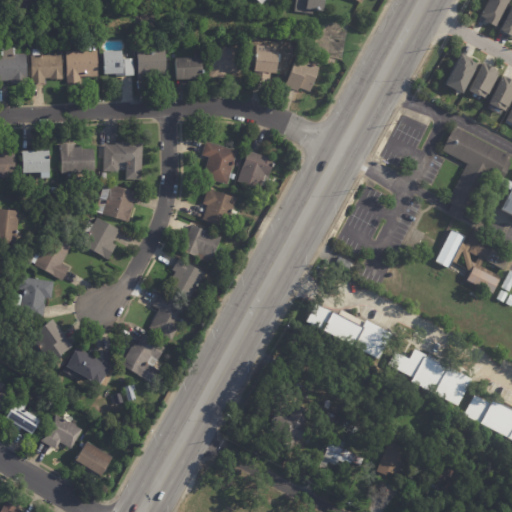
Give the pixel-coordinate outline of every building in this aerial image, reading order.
[(326,0),(325,11),(314,10),(314,14),(295,12),(296,0),(326,0)] [(496,26),(506,0),(486,0),(479,19),(496,26)] [(511,30),(506,42),(487,32),(498,9),(511,15),(511,30)] [(274,47),(273,52),(279,53),(278,74),(270,73),(269,80),(261,79),(261,72),(256,72),(258,45),(274,46),(274,47)] [(149,79),(139,79),(137,48),(164,47),(166,74),(152,75),(152,78),(149,79)] [(241,73),(226,73),(226,78),(210,78),(211,47),(243,47),(243,74),(241,73)] [(27,54),(28,84),(12,85),(11,80),(0,80),(0,55),(3,55),(3,49),(14,48),(15,55),(27,54)] [(79,83),(67,83),(66,51),(97,51),(98,75),(80,76),(80,83),(79,83)] [(122,52),(122,60),(132,60),(133,76),(115,77),(115,74),(104,75),(103,52),(122,52)] [(47,78),(45,78),(45,83),(32,84),(31,56),(62,55),(62,79),(51,79),(51,78),(47,78)] [(474,63),(456,56),(444,86),(461,93),(474,63)] [(191,80),(175,80),(175,59),(202,58),(202,79),(191,80)] [(296,59),(319,67),(310,91),(299,87),(297,91),(285,86),(295,59),(296,59)] [(466,91),(484,99),(497,71),(480,63),(466,91)] [(487,103),(503,112),(511,94),(511,81),(500,75),(487,103)] [(496,180),(490,177),(470,214),(466,212),(461,220),(449,213),(453,205),(448,202),(469,164),(444,151),(456,127),(510,156),(507,161),(511,163),(511,170),(508,178),(500,173),(496,180)] [(116,143),(143,144),(141,180),(127,180),(127,165),(118,165),(118,172),(104,171),(104,159),(99,159),(99,145),(116,146),(116,143)] [(235,158),(227,184),(203,177),(209,157),(203,155),(206,143),(237,151),(235,158)] [(90,173),(61,174),(61,144),(74,144),(74,148),(82,148),(82,150),(94,150),(95,173),(90,173)] [(49,172),(49,173),(22,173),(22,152),(49,152),(49,172)] [(249,152),(275,160),(266,187),(261,185),(260,189),(239,183),(248,152),(249,152)] [(0,153),(14,153),(15,178),(0,178),(0,153)] [(511,216),(499,210),(509,191),(497,184),(500,178),(511,183),(511,216)] [(137,194),(128,223),(96,212),(105,183),(138,193),(137,194)] [(237,213),(233,224),(229,222),(227,229),(202,221),(207,207),(202,205),(207,190),(237,200),(234,212),(237,213)] [(0,210),(20,212),(16,245),(0,243),(0,210)] [(120,230),(105,258),(82,246),(88,235),(83,232),(88,223),(92,226),(96,218),(120,230)] [(211,259),(199,254),(198,258),(181,251),(192,225),(222,238),(213,260),(211,259)] [(435,262),(451,231),(463,237),(447,268),(435,262)] [(509,262),(505,270),(470,252),(472,247),(467,244),(473,232),(500,246),(497,251),(500,252),(499,254),(504,256),(503,259),(509,262)] [(71,246),(61,265),(69,269),(63,280),(34,266),(35,264),(31,262),(35,254),(40,256),(50,236),(71,246)] [(199,282),(190,298),(171,287),(175,280),(172,278),(176,271),(173,270),(179,258),(205,273),(199,282)] [(499,281),(500,281),(493,294),(466,281),(473,267),(499,281)] [(511,285),(509,292),(501,287),(510,270),(511,271),(511,285)] [(49,298),(45,298),(44,306),(45,306),(43,319),(20,316),(22,307),(16,306),(18,295),(24,295),(25,290),(19,289),(20,278),(54,282),(52,299),(49,298)] [(500,301),(496,299),(500,291),(507,294),(503,303),(500,301)] [(189,310),(178,330),(176,329),(170,339),(150,329),(159,311),(153,307),(159,294),(189,310)] [(350,324),(341,338),(320,325),(328,311),(350,324)] [(63,335),(72,347),(50,362),(31,335),(53,320),(63,335)] [(144,336),(165,349),(154,369),(160,373),(153,384),(122,366),(124,363),(123,362),(131,347),(134,349),(136,345),(137,346),(143,336),(144,336)] [(292,381),(303,353),(308,355),(312,344),(320,347),(305,386),(292,381)] [(91,356),(111,367),(101,386),(67,368),(77,349),(91,356)] [(458,402),(469,376),(410,352),(408,358),(391,351),(383,371),(458,402)] [(0,383),(4,386),(1,391),(9,396),(0,411),(0,383)] [(124,388),(134,385),(135,389),(133,389),(136,399),(128,401),(124,388)] [(511,411),(472,393),(462,416),(511,439),(511,411)] [(24,411),(41,422),(33,436),(21,429),(19,432),(3,422),(18,399),(28,405),(24,411)] [(324,407),(327,400),(332,402),(329,408),(324,407)] [(336,411),(340,402),(348,405),(346,410),(357,414),(355,419),(336,411)] [(273,426),(274,423),(271,422),(276,411),(289,417),(295,404),(309,411),(302,425),(306,427),(299,441),(295,439),(291,447),(274,440),(277,433),(271,430),(273,426)] [(329,413),(336,416),(334,422),(326,418),(329,413)] [(50,447),(41,442),(56,415),(82,431),(71,450),(60,443),(56,450),(50,447)] [(316,431),(306,428),(308,422),(318,425),(316,431)] [(387,476),(377,472),(393,435),(402,439),(398,450),(406,454),(397,475),(389,471),(387,476)] [(331,457),(325,468),(320,466),(327,450),(326,450),(329,443),(336,447),(339,441),(345,443),(342,449),(363,459),(360,466),(343,458),(341,462),(331,457)] [(98,477),(88,470),(87,472),(73,463),(86,443),(111,458),(99,477),(98,477)] [(455,470),(452,478),(448,476),(446,481),(437,477),(439,473),(422,466),(427,454),(437,458),(435,462),(455,470)] [(465,471),(462,479),(456,477),(459,469),(465,471)] [(111,481),(117,471),(121,473),(115,483),(111,481)] [(504,498),(501,505),(491,501),(488,508),(474,502),(476,496),(460,489),(463,481),(504,498)] [(473,497),(468,507),(456,501),(460,491),(473,497)] [(19,511),(20,511),(0,511),(6,502),(19,509),(18,511),(19,511)]
